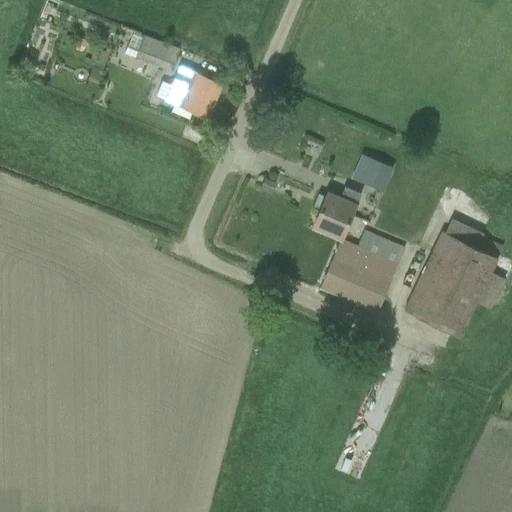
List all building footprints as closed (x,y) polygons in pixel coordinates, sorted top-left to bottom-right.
[(136,57),(152,63),(170,70),(178,50),(143,37),(136,57)] [(77,38),(73,47),(84,51),(87,42),(77,38)] [(179,66),(171,85),(165,100),(207,118),(213,103),(211,102),(213,98),(215,99),(221,84),(179,66)] [(366,156),(355,180),(381,191),(392,167),(366,156)] [(412,173),(396,205),(387,223),(421,239),(440,200),(444,202),(449,191),(412,173)] [(340,239),(360,194),(344,187),(340,198),(327,192),(325,197),(318,194),(313,206),(320,209),(312,227),(340,239)] [(450,218),(444,232),(441,231),(403,311),(459,337),(475,302),(490,308),(503,279),(489,272),(501,247),(481,237),(483,234),(450,218)] [(340,239),(319,288),(377,312),(404,248),(363,231),(356,246),(340,239)]
